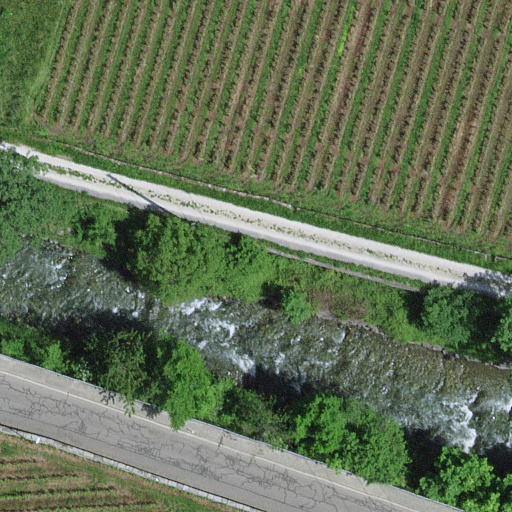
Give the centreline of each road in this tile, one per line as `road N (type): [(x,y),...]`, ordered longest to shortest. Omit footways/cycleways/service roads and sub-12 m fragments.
road 1 (track): [(0,148),(511,281)]
road 2 (unclassified): [(0,397),(339,511)]
